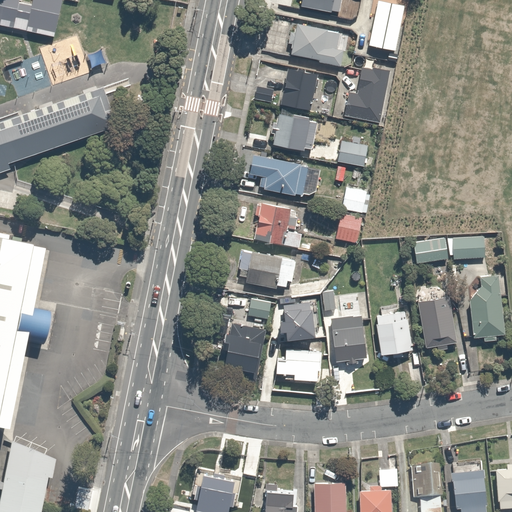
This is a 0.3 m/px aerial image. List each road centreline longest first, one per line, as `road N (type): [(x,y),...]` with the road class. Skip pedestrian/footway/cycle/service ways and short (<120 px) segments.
road 1 (secondary): [(144,403),(224,0)]
road 2 (residential): [(144,403),(316,427),(511,402)]
